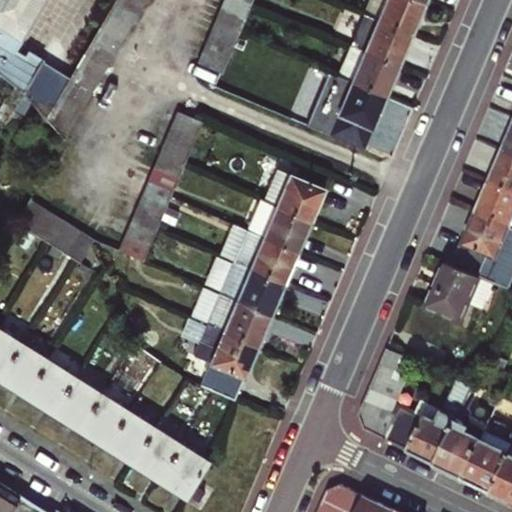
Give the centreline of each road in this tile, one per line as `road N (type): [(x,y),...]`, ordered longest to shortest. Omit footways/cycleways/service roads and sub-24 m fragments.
road 1 (tertiary): [(496,0),(312,435)]
road 2 (residential): [(467,511),(312,435)]
road 3 (residential): [(0,445),(105,511)]
